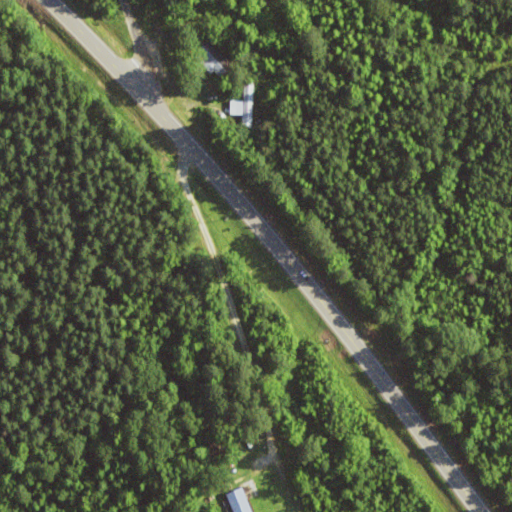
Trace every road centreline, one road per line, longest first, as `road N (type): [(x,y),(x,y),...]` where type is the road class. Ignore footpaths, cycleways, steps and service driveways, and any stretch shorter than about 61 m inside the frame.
road 1 (primary): [(476,511),(240,205),(45,0)]
road 2 (residential): [(295,511),(226,288),(122,0)]
